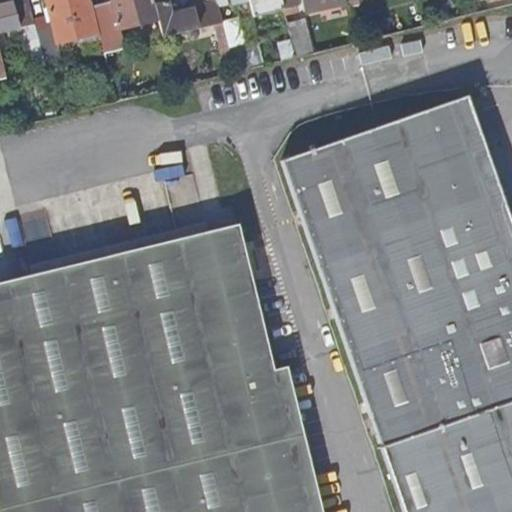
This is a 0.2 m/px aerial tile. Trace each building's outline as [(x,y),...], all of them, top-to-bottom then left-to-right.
[(0,31),(18,27),(23,26),(27,39),(38,36),(36,31),(29,0),(11,0),(12,2),(0,4),(0,79),(5,78),(0,60),(0,31)] [(45,68),(62,64),(58,45),(99,36),(92,7),(91,3),(89,4),(87,0),(46,0),(53,27),(36,31),(38,36),(45,65),(45,68)] [(104,53),(122,49),(118,30),(157,20),(152,0),(110,0),(111,2),(92,7),(99,36),(104,53)] [(170,16),(167,4),(165,0),(152,0),(157,20),(160,39),(197,29),(192,10),(177,14),(170,16)] [(197,29),(222,23),(218,5),(216,0),(208,0),(210,5),(192,10),(197,29)] [(222,23),(253,15),(248,0),(239,0),(218,5),(222,23)] [(248,0),(253,15),(282,8),(279,0),(248,0)] [(279,0),(282,8),(296,4),(294,0),(279,0)] [(170,16),(177,14),(174,2),(167,4),(170,16)] [(18,27),(28,68),(45,65),(38,36),(27,39),(23,26),(18,27)] [(511,511),(511,284),(448,101),(275,162),(399,511),(511,511)] [(301,511),(230,224),(0,281),(0,511),(301,511)]
